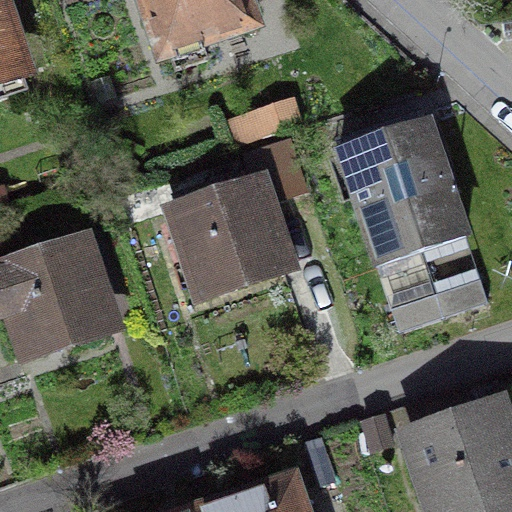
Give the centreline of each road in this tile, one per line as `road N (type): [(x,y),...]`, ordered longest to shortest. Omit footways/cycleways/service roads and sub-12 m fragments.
road 1 (residential): [(15,511),(511,344)]
road 2 (residential): [(511,97),(402,0)]
